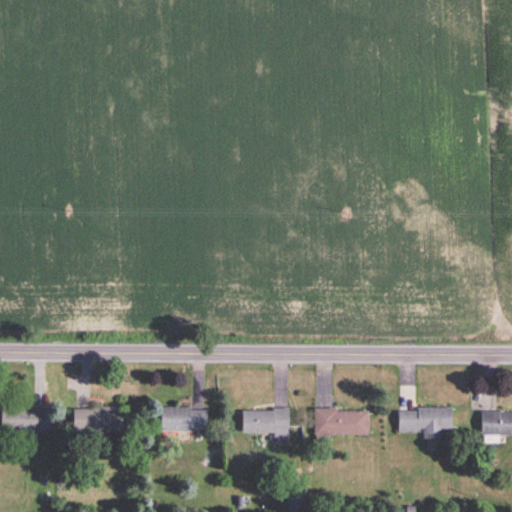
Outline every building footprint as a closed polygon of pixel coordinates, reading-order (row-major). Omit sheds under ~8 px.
[(73,430),(73,407),(83,407),(92,407),(92,406),(99,406),(99,404),(121,404),(121,430),(73,430)] [(206,428),(189,428),(189,430),(160,430),(160,404),(190,405),(190,408),(196,409),(206,409),(206,428)] [(0,428),(1,407),(18,407),(18,405),(38,405),(49,406),(48,429),(30,428),(29,436),(13,436),(13,429),(0,428)] [(241,431),(242,409),(272,409),(272,406),(280,406),(287,406),(287,435),(272,435),(272,431),(241,431)] [(367,434),(328,434),(328,441),(313,441),(313,406),(324,406),(336,406),(336,409),(367,409),(367,434)] [(422,436),(422,427),(419,427),(419,430),(398,430),(398,409),(407,409),(417,409),(417,406),(451,406),(451,426),(439,426),(439,436),(422,436)] [(511,410),(511,433),(497,433),(497,441),(482,441),(482,433),(480,433),(480,410),(486,409),(503,409),(503,411),(511,410)] [(286,511),(286,492),(307,492),(307,511),(286,511)]
